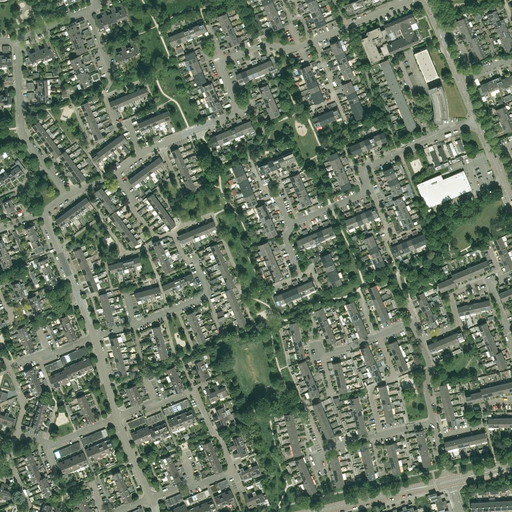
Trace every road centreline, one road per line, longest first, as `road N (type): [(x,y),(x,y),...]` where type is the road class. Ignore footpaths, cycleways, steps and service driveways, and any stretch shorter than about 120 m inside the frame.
road 1 (residential): [(94,336),(206,294),(194,257),(185,261),(172,232)]
road 2 (residential): [(66,194),(21,129),(15,39)]
road 3 (residential): [(94,336),(42,212)]
road 4 (residential): [(325,451),(303,402),(331,390),(321,354)]
road 5 (residential): [(141,154),(128,123),(116,128),(104,97),(142,80)]
